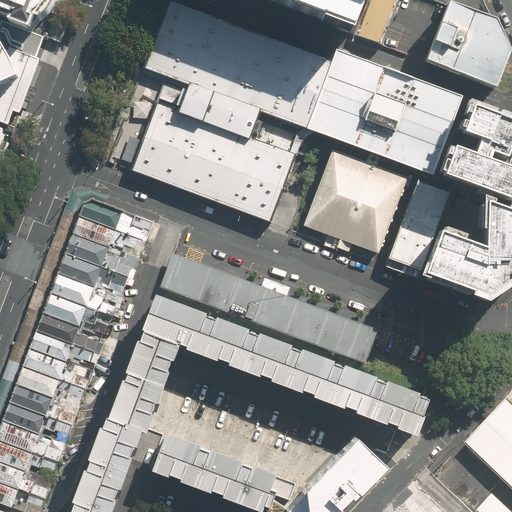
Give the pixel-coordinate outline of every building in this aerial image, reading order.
[(0,0),(0,20),(11,24),(33,32),(37,20),(41,22),(46,18),(50,14),(54,8),(57,2),(56,0),(0,0)] [(77,0),(56,0),(57,2),(54,8),(50,14),(46,18),(41,22),(37,20),(33,32),(62,43),(77,0)] [(266,0),(350,33),(362,0),(266,0)] [(397,0),(396,0),(368,0),(356,33),(381,42),(397,0)] [(439,0),(449,4),(459,8),(493,21),(482,0),(439,0)] [(226,22),(170,1),(144,69),(193,88),(183,114),(152,102),(126,168),(267,222),(280,189),(283,181),(294,154),(258,140),(268,116),(307,130),(333,62),(226,22)] [(459,8),(449,4),(426,61),(437,66),(493,88),(508,52),(493,21),(459,8)] [(0,86),(24,94),(32,71),(5,62),(0,50),(0,86)] [(333,62),(307,130),(428,176),(458,99),(397,76),(359,62),(337,53),(333,62)] [(477,143),(473,153),(448,144),(436,177),(511,203),(511,120),(474,107),(465,103),(454,135),(477,143)] [(408,181),(333,153),(328,165),(305,225),(372,251),(380,254),(404,192),(408,181)] [(448,192),(417,181),(388,261),(412,269),(419,272),(448,192)] [(464,242),(463,236),(443,227),(441,232),(438,231),(421,273),(486,299),(511,282),(511,263),(511,208),(479,197),(483,249),(464,242)] [(86,199),(79,218),(144,241),(151,222),(86,199)] [(79,218),(72,236),(137,259),(144,241),(79,218)] [(72,236),(66,254),(130,278),(137,259),(72,236)] [(173,253),(160,289),(363,363),(376,329),(229,273),(173,253)] [(66,254),(59,273),(121,295),(128,277),(66,254)] [(59,273),(52,291),(113,313),(114,314),(121,295),(59,273)] [(52,291),(45,310),(82,323),(106,332),(113,313),(52,291)] [(391,425),(396,427),(416,435),(431,398),(156,292),(135,345),(115,398),(105,422),(89,464),(73,505),(70,511),(109,511),(117,493),(129,463),(134,450),(143,426),(149,412),(151,406),(167,364),(170,358),(176,343),(183,345),(224,361),(265,377),(307,393),(351,410),(391,425)] [(45,310),(38,328),(75,341),(99,350),(102,342),(78,333),(82,323),(45,310)] [(38,328),(31,346),(68,360),(70,355),(94,364),(99,350),(75,341),(38,328)] [(31,346),(24,365),(61,378),(68,360),(31,346)] [(93,369),(68,360),(61,378),(87,387),(93,369)] [(24,365),(18,383),(54,397),(61,378),(24,365)] [(87,387),(61,378),(54,397),(80,406),(87,387)] [(18,383),(11,401),(48,415),(54,397),(18,383)] [(54,397),(48,415),(73,424),(80,406),(54,397)] [(511,489),(511,403),(509,400),(465,444),(511,489)] [(11,401),(4,420),(41,433),(43,427),(48,415),(11,401)] [(73,424),(48,415),(43,427),(68,436),(73,424)] [(4,420),(0,429),(0,439),(34,452),(38,441),(41,433),(4,420)] [(164,434),(151,471),(174,479),(217,494),(261,510),(263,504),(270,507),(273,499),(276,490),(269,488),(273,477),(275,473),(248,464),(205,448),(164,434)] [(357,436),(306,488),(287,507),(291,511),(335,511),(336,511),(363,484),(384,462),(372,450),(357,436)] [(0,439),(0,460),(27,470),(30,462),(34,452),(0,439)] [(38,441),(34,452),(59,461),(63,450),(38,441)] [(59,461),(34,452),(30,462),(55,472),(59,461)] [(0,460),(0,480),(20,488),(27,470),(0,460)] [(459,470),(455,466),(441,479),(446,485),(453,478),(455,481),(450,486),(463,500),(464,498),(473,507),(488,493),(481,486),(477,490),(462,474),(465,472),(461,468),(459,470)] [(27,470),(20,488),(46,498),(53,480),(27,470)] [(0,480),(0,502),(13,507),(20,488),(0,480)] [(20,488),(13,507),(26,511),(40,511),(46,498),(20,488)] [(511,511),(511,508),(493,493),(477,511),(478,511),(511,511)] [(26,511),(13,507),(0,502),(0,509),(6,511),(26,511)]
